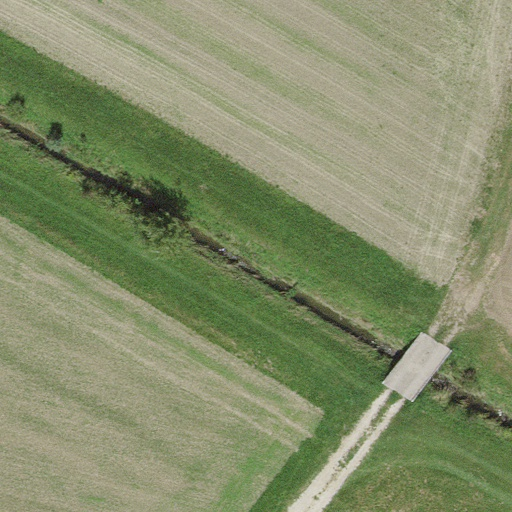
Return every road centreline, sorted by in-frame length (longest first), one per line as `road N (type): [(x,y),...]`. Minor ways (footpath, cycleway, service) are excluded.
road 1 (track): [(511,364),(0,68)]
road 2 (track): [(386,413),(0,187)]
road 3 (track): [(311,511),(437,342)]
road 4 (track): [(511,179),(475,282),(437,342)]
